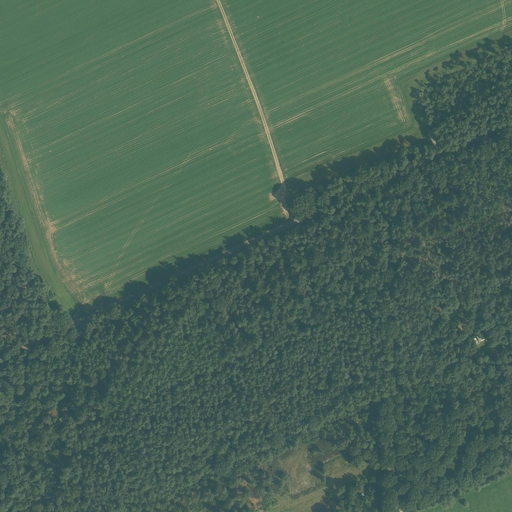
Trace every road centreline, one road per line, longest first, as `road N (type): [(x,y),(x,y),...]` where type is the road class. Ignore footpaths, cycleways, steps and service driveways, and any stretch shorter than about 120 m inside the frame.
road 1 (unclassified): [(0,359),(387,178)]
road 2 (unclassified): [(387,178),(399,511)]
road 3 (track): [(0,153),(33,261),(75,325)]
road 4 (track): [(511,44),(427,82),(420,102),(438,156)]
road 5 (unclassified): [(387,178),(511,122)]
road 6 (track): [(511,466),(399,509)]
